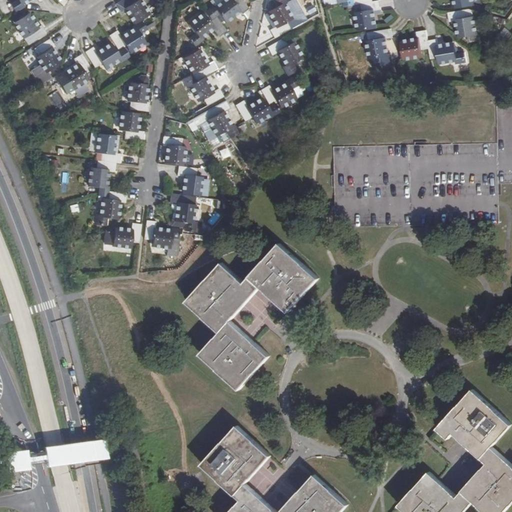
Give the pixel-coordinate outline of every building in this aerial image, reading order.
[(16,0),(12,3),(17,11),(24,7),(22,4),(27,0),(39,0),(40,1),(41,0),(16,0)] [(136,0),(123,0),(117,4),(122,12),(126,9),(135,22),(149,13),(140,0),(137,1),(136,0)] [(227,0),(215,8),(213,5),(205,11),(211,20),(215,17),(219,14),(224,20),(237,12),(240,16),(247,10),(239,0),(230,0),(230,1),(229,0),(227,0)] [(285,3),(283,0),(271,0),(276,7),(268,12),(276,27),(269,31),(274,39),(290,30),(285,22),(289,19),(282,5),(285,3)] [(378,1),(372,2),(361,4),(362,13),(357,14),(360,30),(375,27),(373,12),(380,11),(378,1)] [(460,36),(476,33),(474,17),(468,18),(467,10),(449,13),(450,21),(458,20),(460,36)] [(36,28),(28,15),(15,24),(23,37),(25,35),(30,43),(46,33),(41,25),(36,28)] [(215,17),(211,20),(208,16),(206,18),(203,15),(191,24),(196,31),(189,37),(195,45),(203,39),(200,37),(213,28),(219,35),(226,31),(215,17)] [(117,31),(109,36),(119,51),(124,49),(127,47),(130,51),(144,43),(139,34),(146,30),(144,26),(141,21),(133,27),(135,30),(123,38),(117,31)] [(387,53),(385,39),(392,37),(391,29),(373,32),(374,40),(369,42),(373,66),(392,63),(390,53),(387,53)] [(418,40),(403,43),(405,58),(421,56),(420,50),(429,49),(428,41),(426,30),(417,32),(418,40)] [(54,47),(50,39),(34,49),(38,56),(37,58),(46,71),(59,63),(50,50),(54,47)] [(283,39),(267,48),(272,56),(278,52),(286,65),(283,67),(288,76),(297,71),(292,62),(300,58),(293,44),(288,46),(283,39)] [(439,46),(437,39),(428,41),(429,49),(431,58),(440,57),(441,62),(456,60),(457,63),(466,62),(464,52),(456,53),(454,44),(439,46)] [(97,53),(92,48),(84,53),(95,68),(102,63),(105,67),(119,59),(121,62),(129,57),(124,49),(119,51),(115,54),(110,45),(97,53)] [(207,64),(199,50),(185,58),(193,72),(198,70),(202,78),(218,70),(213,60),(207,64)] [(65,74),(63,71),(56,76),(61,84),(69,79),(74,87),(88,78),(85,74),(91,70),(82,54),(75,59),(79,65),(65,74)] [(191,75),(183,80),(187,88),(190,86),(198,100),(203,98),(208,106),(224,97),(219,89),(212,92),(205,79),(196,84),(191,75)] [(261,90),(270,106),(275,104),(279,102),(282,108),(296,100),(291,91),(299,87),(293,77),(285,82),(286,86),(274,92),(270,85),(261,90)] [(145,86),(129,84),(127,101),(130,101),(129,110),(147,112),(149,103),(143,102),(145,86)] [(243,101),(235,106),(243,120),(244,121),(252,118),(255,123),(269,116),(270,118),(280,114),(275,104),(270,106),(266,109),(261,100),(247,108),(243,101)] [(229,111),(224,101),(192,120),(197,128),(209,122),(216,134),(224,130),(230,138),(238,133),(234,125),(230,127),(223,114),(229,111)] [(138,115),(122,113),(120,129),(125,129),(124,139),(142,141),(144,132),(136,130),(138,115)] [(181,137),(163,134),(162,143),(167,144),(165,160),(181,162),(183,146),(180,145),(181,137)] [(114,138),(98,136),(96,152),(101,152),(100,161),(97,161),(95,170),(90,169),(88,184),(97,185),(97,195),(107,197),(108,191),(109,186),(104,186),(106,171),(114,172),(115,163),(119,163),(120,154),(112,153),(114,138)] [(197,169),(178,166),(177,176),(185,177),(183,192),(199,194),(201,178),(196,177),(197,169)] [(125,203),(126,194),(108,191),(107,197),(106,200),(101,200),(100,215),(115,217),(117,202),(125,203)] [(189,197),(171,194),(170,203),(177,204),(176,219),(185,221),(184,230),(193,231),(194,222),(191,222),(193,205),(188,205),(189,197)] [(156,222),(146,220),(144,239),(153,240),(152,245),(168,247),(169,237),(178,239),(179,229),(170,227),(169,231),(155,229),(156,222)] [(141,224),(131,223),(131,230),(115,228),(113,245),(129,246),(129,241),(139,243),(141,224)] [(223,262),(189,301),(221,330),(202,353),(241,388),(271,354),(232,320),(262,286),(290,311),(319,277),(281,242),(246,282),(223,262)] [(415,339),(406,340),(408,348),(417,347),(415,339)] [(511,424),(511,423),(473,389),(439,427),(449,438),(455,432),(488,462),(458,495),(430,471),(400,503),(409,511),(462,511),(474,500),(486,511),(503,511),(511,502),(511,463),(492,446),(511,424)] [(272,455),(238,425),(204,464),(243,500),(231,511),(342,511),(350,504),(315,474),(281,511),(279,511),(247,483),(272,455)]
